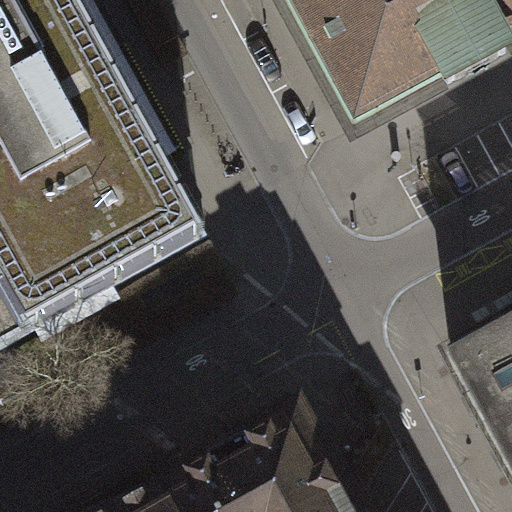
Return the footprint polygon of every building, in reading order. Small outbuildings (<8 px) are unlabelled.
[(0,0),(0,346),(206,232),(128,92),(75,0),(0,0)] [(511,0),(284,0),(355,127),(511,42),(511,0)] [(511,320),(448,355),(511,472),(511,320)] [(352,511),(317,447),(297,410),(245,438),(242,432),(199,455),(203,462),(161,485),(175,511),(352,511)] [(175,511),(161,485),(111,511),(175,511)]
